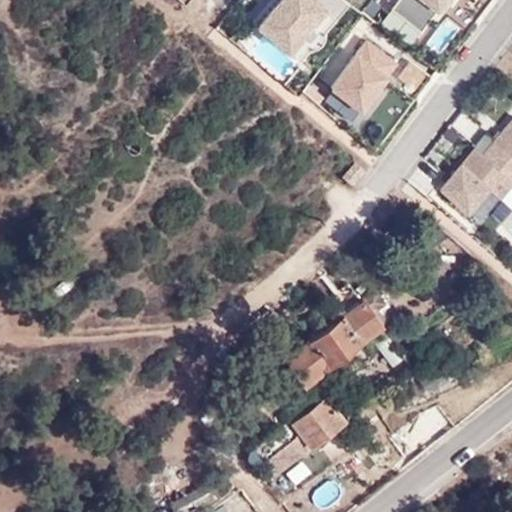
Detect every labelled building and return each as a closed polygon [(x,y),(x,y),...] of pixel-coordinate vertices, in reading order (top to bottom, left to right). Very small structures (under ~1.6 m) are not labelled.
[(269,0),(258,15),(294,38),(325,0),(269,0)] [(443,0),(394,0),(390,7),(426,27),(443,0)] [(445,49),(480,0),(458,0),(430,39),(445,49)] [(360,44),(331,86),(360,105),(392,65),(360,44)] [(511,113),(485,147),(511,167),(511,113)] [(478,141),(442,186),(484,218),(511,184),(511,167),(485,147),(478,141)] [(346,309),(340,303),(311,326),(317,333),(286,360),(305,383),(383,320),(362,296),(346,309)] [(391,331),(377,337),(386,359),(400,354),(391,331)] [(342,420),(323,394),(289,421),(307,446),(342,420)] [(310,473),(298,457),(271,476),(283,493),(310,473)]
